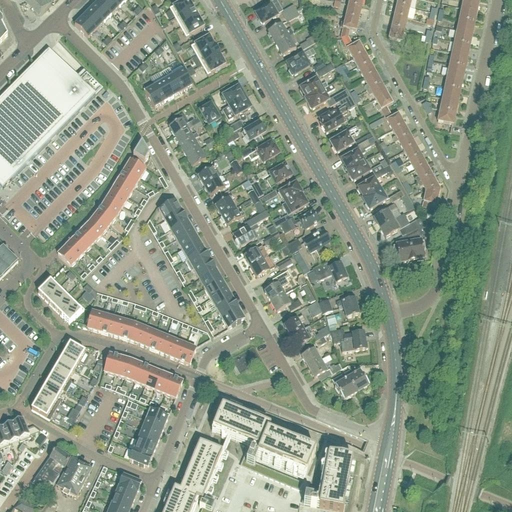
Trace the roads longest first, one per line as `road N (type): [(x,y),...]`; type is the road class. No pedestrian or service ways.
road 1 (residential): [(260,326),(122,89),(53,21)]
road 2 (secondary): [(388,313),(377,278),(218,0)]
road 3 (residential): [(379,0),(372,34),(459,179)]
road 4 (residential): [(391,441),(311,409),(260,326)]
road 5 (unclassified): [(459,179),(496,0)]
road 6 (unclassified): [(388,313),(418,306),(435,290),(459,179)]
road 7 (secondary): [(391,441),(396,383),(388,313)]
road 8 (residential): [(197,378),(80,337)]
